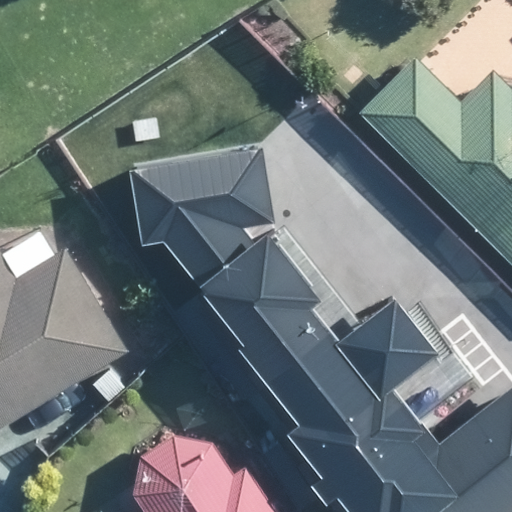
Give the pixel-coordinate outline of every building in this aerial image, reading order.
[(456,98),(419,62),(411,53),(355,108),(511,264),(511,83),(507,87),(486,66),(456,98)] [(128,165),(105,113),(44,140),(67,192),(128,165)] [(0,420),(121,348),(58,245),(10,273),(0,255),(0,420)] [(377,372),(351,340),(334,318),(257,378),(286,416),(279,422),(275,425),(312,471),(301,478),(315,495),(325,488),(344,511),(500,511),(511,503),(511,383),(509,380),(431,442),(420,429),(397,399),(377,372)] [(219,385),(241,371),(209,324),(188,339),(219,385)] [(270,511),(266,506),(239,462),(228,470),(207,437),(170,429),(136,450),(128,488),(143,511),(270,511)]
